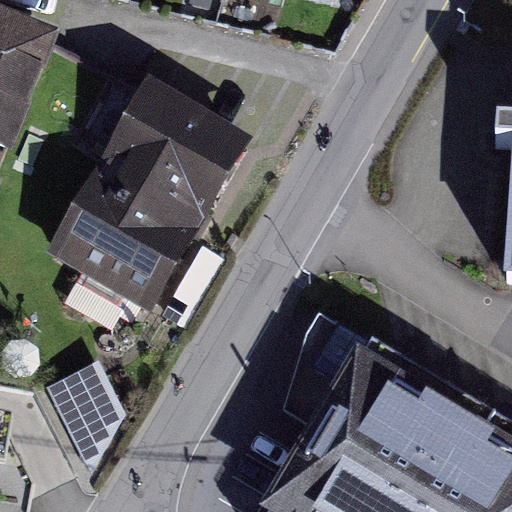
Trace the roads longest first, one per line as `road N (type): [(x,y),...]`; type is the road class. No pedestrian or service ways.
road 1 (residential): [(436,0),(128,511)]
road 2 (unknown): [(310,209),(511,346)]
